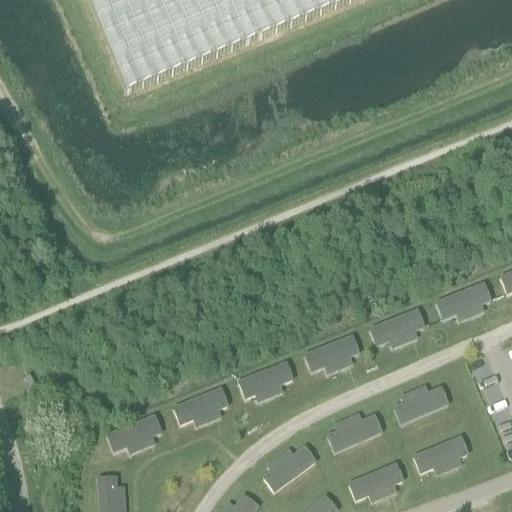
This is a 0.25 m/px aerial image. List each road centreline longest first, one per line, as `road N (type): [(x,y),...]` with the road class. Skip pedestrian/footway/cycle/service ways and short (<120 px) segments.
road 1 (track): [(511,83),(123,240),(97,238),(75,223),(0,100)]
road 2 (track): [(0,333),(511,127)]
